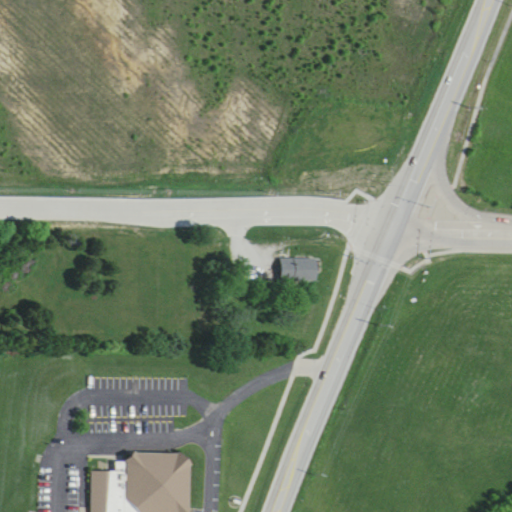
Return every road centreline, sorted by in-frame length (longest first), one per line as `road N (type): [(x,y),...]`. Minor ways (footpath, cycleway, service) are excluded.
road 1 (primary): [(274,511),(390,214),(488,0)]
road 2 (residential): [(390,214),(0,198)]
road 3 (residential): [(390,214),(511,219)]
